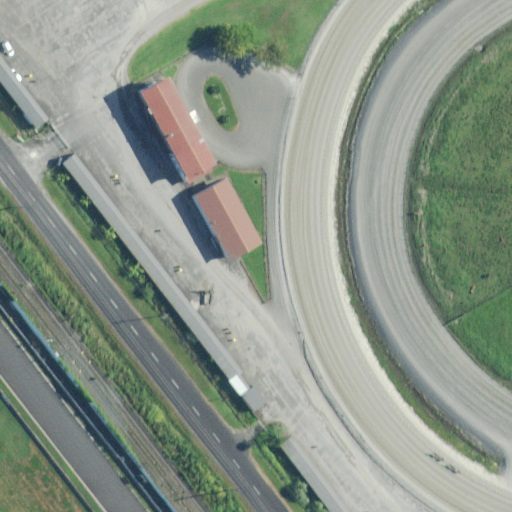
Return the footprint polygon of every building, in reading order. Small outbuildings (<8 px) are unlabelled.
[(44,77),(31,57),(23,62),(37,82),(44,77)] [(42,129),(0,72),(0,105),(26,140),(42,129)] [(122,100),(175,195),(203,178),(150,86),(122,100)] [(185,128),(178,115),(170,119),(177,132),(185,128)] [(51,169),(242,419),(256,411),(62,160),(51,169)] [(216,183),(179,200),(215,270),(253,251),(216,183)] [(270,455),(312,511),(337,511),(286,443),(270,455)]
